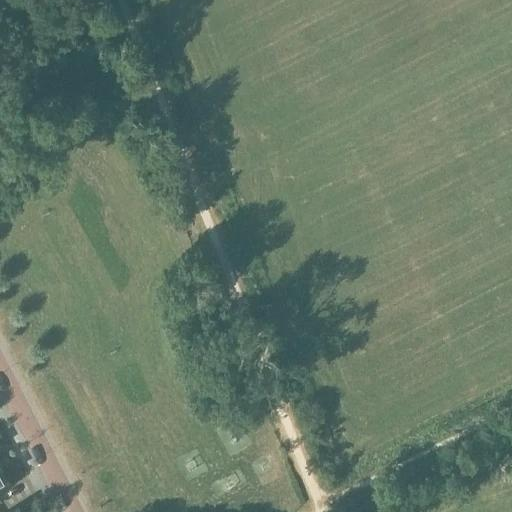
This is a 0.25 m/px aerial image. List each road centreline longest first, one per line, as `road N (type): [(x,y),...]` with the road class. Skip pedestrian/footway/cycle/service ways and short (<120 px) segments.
road 1 (unclassified): [(317,511),(122,0)]
road 2 (residential): [(76,511),(0,366)]
